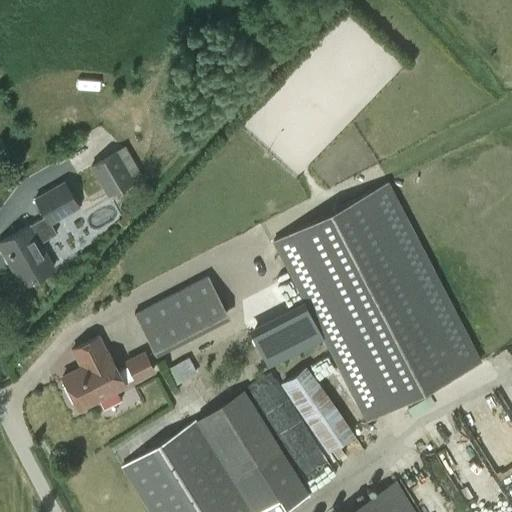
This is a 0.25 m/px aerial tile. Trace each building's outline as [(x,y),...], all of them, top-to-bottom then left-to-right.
[(124,145),(89,165),(107,197),(142,177),(124,145)] [(387,181),(272,241),(365,421),(480,361),(387,181)] [(45,216),(0,240),(0,246),(22,285),(52,267),(37,243),(56,233),(49,221),(77,206),(63,182),(35,198),(45,216)] [(206,274),(133,312),(155,356),(229,318),(206,274)] [(79,365),(60,375),(65,384),(62,385),(71,403),(74,401),(79,410),(127,386),(124,382),(133,377),(135,381),(155,371),(144,349),(124,359),(127,366),(116,371),(98,334),(70,348),(79,365)] [(176,382),(199,372),(192,356),(169,365),(176,382)] [(306,365),(279,384),(326,452),(353,434),(306,365)] [(265,390),(278,382),(272,371),(259,379),(265,390)] [(242,390),(121,466),(150,511),(250,511),(252,511),(267,503),(270,507),(297,504),(308,479),(292,457),(285,458),(242,390)] [(414,511),(395,481),(344,511),(414,511)]
